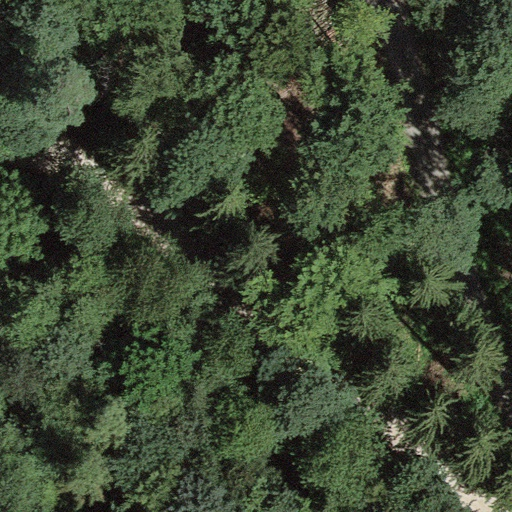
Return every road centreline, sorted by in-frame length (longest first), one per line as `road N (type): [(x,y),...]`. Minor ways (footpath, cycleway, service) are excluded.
road 1 (track): [(485,511),(132,189),(0,140)]
road 2 (track): [(364,0),(388,32),(441,210),(511,396)]
